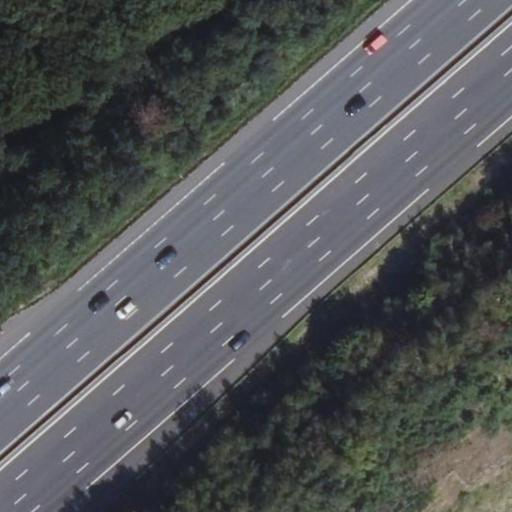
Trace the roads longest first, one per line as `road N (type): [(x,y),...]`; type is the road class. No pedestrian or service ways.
road 1 (motorway): [(7,511),(511,70)]
road 2 (motorway): [(461,0),(0,403)]
road 3 (track): [(188,25),(0,146)]
